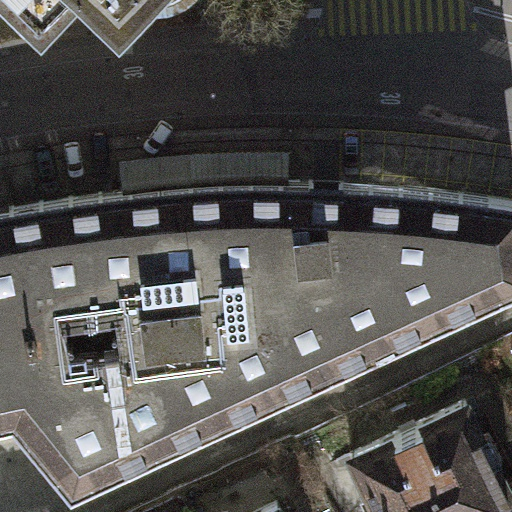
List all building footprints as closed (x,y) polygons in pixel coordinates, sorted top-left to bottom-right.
[(0,0),(0,23),(35,16),(50,0),(111,0),(119,8),(126,0),(0,0)] [(178,0),(148,0),(164,15),(178,0)] [(161,184),(175,346),(205,411),(511,271),(511,196),(447,188),(392,183),(354,181),(315,179),(278,179),(236,180),(202,181),(161,184)] [(65,195),(37,199),(0,206),(0,406),(16,403),(76,472),(205,411),(175,346),(161,184),(119,188),(92,191),(65,195)] [(511,492),(466,397),(352,452),(381,511),(493,511),(511,503),(511,492)] [(283,511),(278,500),(252,511),(283,511)]
